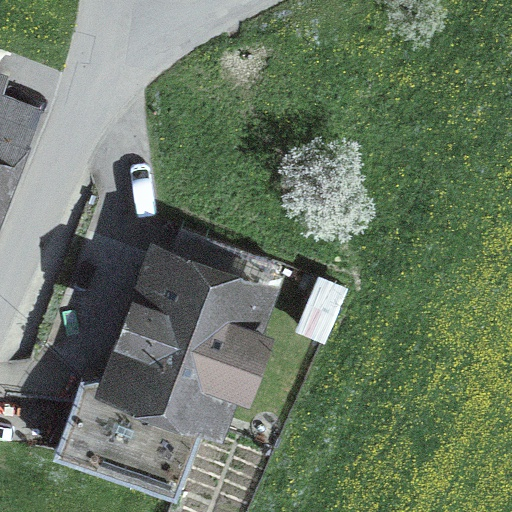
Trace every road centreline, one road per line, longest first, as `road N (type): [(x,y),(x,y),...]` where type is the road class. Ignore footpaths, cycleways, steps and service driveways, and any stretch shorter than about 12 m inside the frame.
road 1 (unclassified): [(107,95),(0,359)]
road 2 (unclassified): [(219,0),(107,95)]
